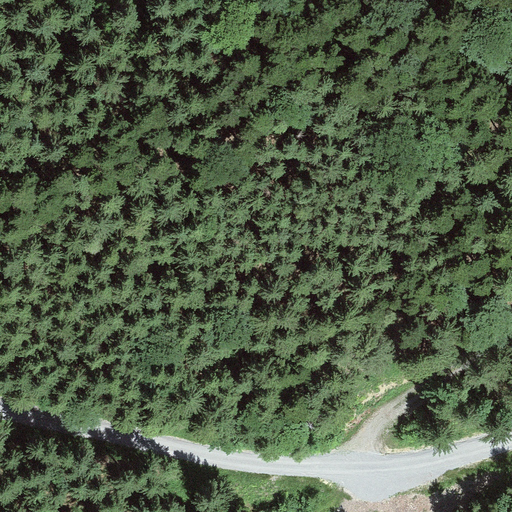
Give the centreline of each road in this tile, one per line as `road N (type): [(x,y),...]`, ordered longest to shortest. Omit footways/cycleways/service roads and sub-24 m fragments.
road 1 (track): [(511,442),(409,466),(246,463),(0,415)]
road 2 (track): [(358,468),(367,431),(404,399),(511,339)]
